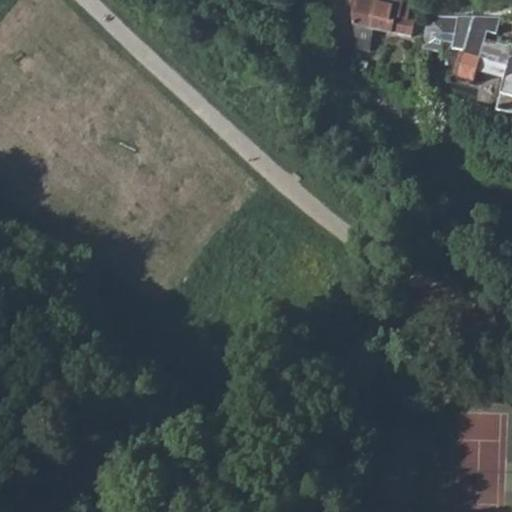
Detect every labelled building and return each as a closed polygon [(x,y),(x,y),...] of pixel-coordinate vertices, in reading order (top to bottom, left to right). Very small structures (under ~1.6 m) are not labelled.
[(349,0),(352,19),(372,20),(374,0),(349,0)] [(371,35),(408,38),(410,18),(403,17),(404,5),(402,2),(394,0),(374,0),(372,20),(371,35)] [(464,48),(474,16),(421,13),(419,48),(440,50),(441,40),(451,42),(450,46),(464,48)] [(478,60),(506,68),(495,108),(511,112),(511,44),(511,43),(505,46),(484,39),(486,32),(495,34),(500,17),(474,16),(464,48),(456,75),(473,79),(478,60)] [(370,50),(371,35),(372,20),(352,19),(356,48),(370,50)] [(359,64),(368,68),(369,61),(358,58),(359,64)]
